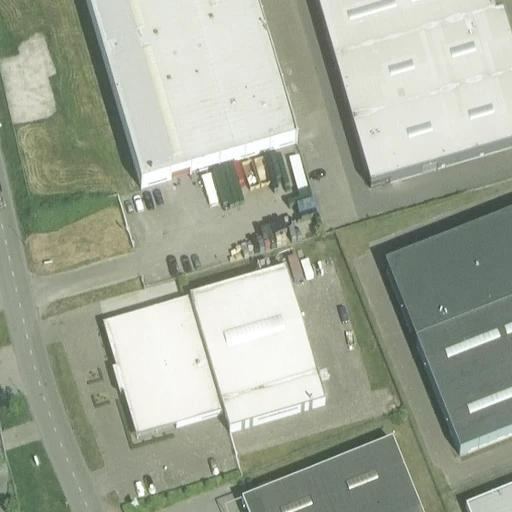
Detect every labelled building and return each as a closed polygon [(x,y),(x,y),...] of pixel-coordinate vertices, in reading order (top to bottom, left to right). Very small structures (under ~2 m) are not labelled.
[(253,0),(84,0),(141,191),(296,145),(253,0)] [(314,0),(371,190),(511,149),(511,49),(503,17),(495,19),(489,0),(314,0)] [(511,217),(384,268),(459,458),(511,436),(511,217)] [(189,300),(190,302),(108,326),(106,327),(118,371),(113,373),(120,396),(126,395),(139,438),(175,427),(176,430),(224,416),(229,435),(325,407),(285,272),(189,300)] [(418,511),(391,444),(242,504),(244,511),(418,511)] [(511,511),(511,490),(465,509),(466,511),(511,511)]
